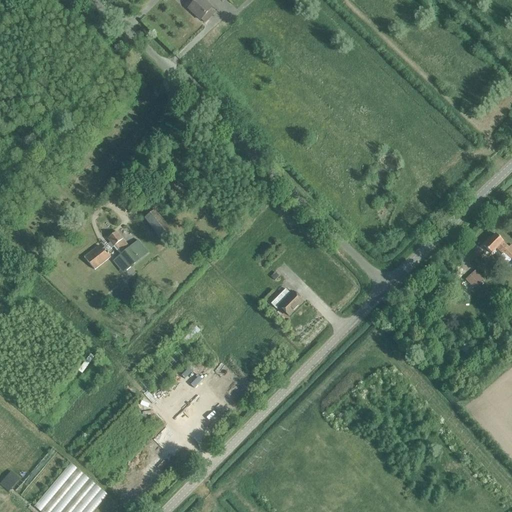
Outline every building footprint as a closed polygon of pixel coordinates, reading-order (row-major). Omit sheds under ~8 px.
[(198,0),(189,10),(201,21),(212,9),(201,0),(198,0)] [(145,218),(163,242),(174,233),(155,210),(145,218)] [(137,240),(129,247),(117,232),(108,240),(110,243),(108,245),(105,242),(102,244),(105,247),(103,248),(99,244),(84,257),(95,270),(110,257),(107,253),(113,248),(119,255),(114,260),(124,272),(147,252),(137,240)] [(496,249),(502,255),(508,248),(503,243),(503,242),(495,235),(483,247),(491,255),(496,249)] [(465,280),(473,289),(483,281),(475,272),(465,280)] [(293,293),(291,295),(286,290),(271,304),(276,310),(279,307),(289,317),(303,303),(293,293)] [(182,341),(187,345),(201,331),(196,327),(182,341)]
